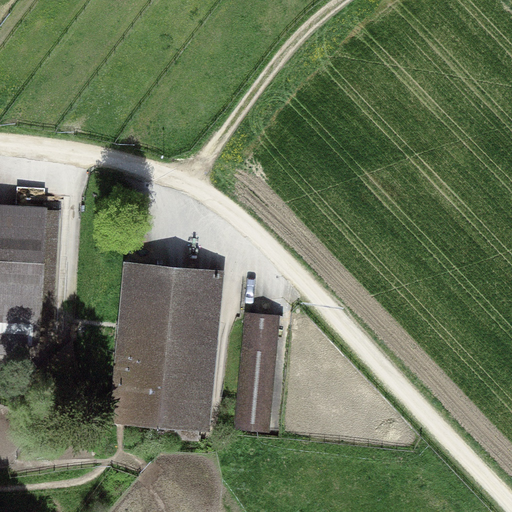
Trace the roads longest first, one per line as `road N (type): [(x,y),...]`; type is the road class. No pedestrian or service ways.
road 1 (residential): [(0,145),(92,155),(185,183),(218,201),(305,289)]
road 2 (unclassified): [(511,506),(305,289)]
road 3 (track): [(185,183),(308,41),(358,0)]
